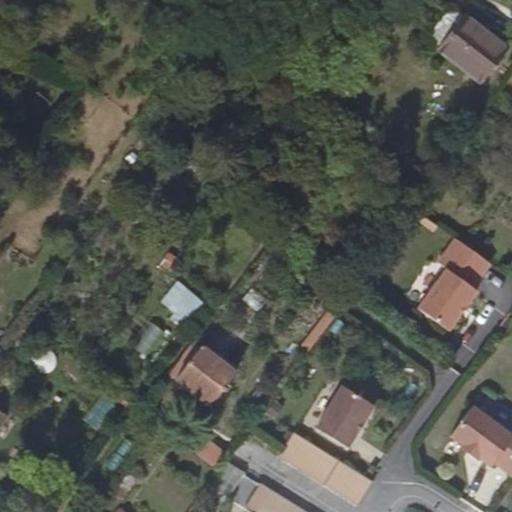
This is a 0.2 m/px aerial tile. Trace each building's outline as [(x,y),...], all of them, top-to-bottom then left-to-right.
[(503,48),(447,8),(422,41),(478,82),(503,48)] [(471,289),(488,264),(466,248),(453,239),(436,264),(444,269),(416,310),(446,331),(475,291),(471,289)] [(177,280),(158,305),(186,328),(206,303),(177,280)] [(133,347),(149,358),(167,332),(150,321),(133,347)] [(234,372),(200,346),(173,381),(207,408),(234,372)] [(377,404),(347,381),(317,421),(347,443),(377,404)] [(249,427),(270,400),(258,391),(238,419),(249,427)] [(53,422),(79,440),(90,425),(65,407),(53,422)] [(511,475),(511,437),(511,438),(471,407),(449,437),(462,446),(460,448),(478,460),(479,459),(491,468),(494,464),(511,475)] [(159,436),(163,429),(156,423),(151,432),(159,436)] [(294,433),(282,451),(279,456),(290,463),(305,440),(294,433)] [(213,468),(225,453),(205,437),(193,452),(213,468)] [(305,440),(290,463),(301,471),(317,447),(305,440)] [(301,471),(313,478),(329,455),(317,447),(301,471)] [(313,478),(324,485),(341,461),(329,455),(313,478)] [(324,485),(336,492),(352,469),(341,461),(324,485)] [(336,492),(348,500),(364,476),(352,469),(336,492)] [(359,506),(374,482),(366,476),(364,476),(348,500),(359,506)] [(259,484),(244,506),(253,511),(255,511),(270,490),(259,484)] [(270,490),(255,511),(272,511),(282,498),(270,490)] [(282,498),(272,511),(289,511),(294,506),(282,498)]
